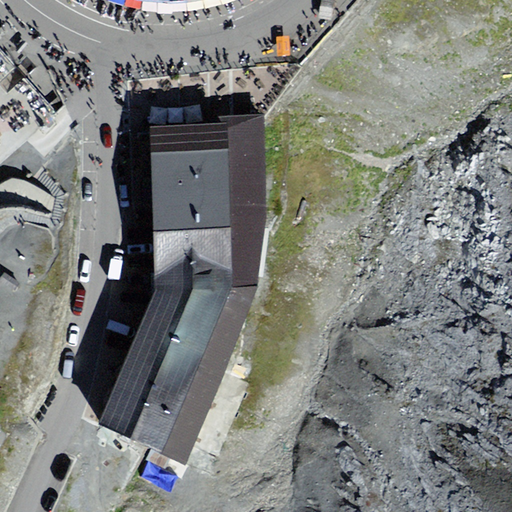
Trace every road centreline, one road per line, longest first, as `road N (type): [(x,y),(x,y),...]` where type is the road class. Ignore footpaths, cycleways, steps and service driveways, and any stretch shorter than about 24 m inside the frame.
road 1 (unclassified): [(111,41),(110,237),(79,391),(29,511)]
road 2 (secondary): [(295,0),(215,40),(111,41)]
